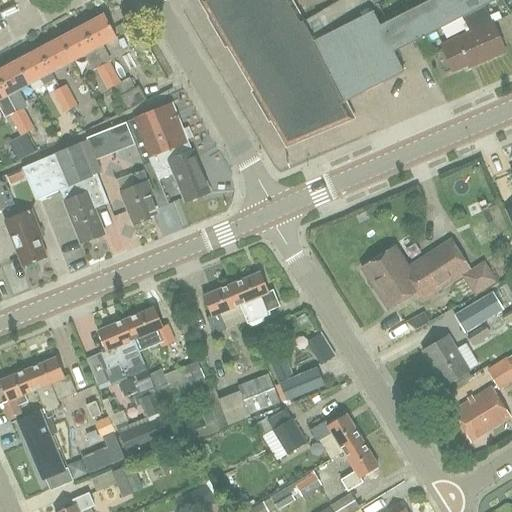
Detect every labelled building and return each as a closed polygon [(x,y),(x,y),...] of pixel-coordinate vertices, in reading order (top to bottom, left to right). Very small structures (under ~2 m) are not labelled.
[(379,3),(373,5),(370,7),(372,11),(309,43),(298,24),(302,21),(290,0),(199,0),(200,0),(209,16),(227,47),(228,46),(253,90),(270,121),(271,120),(286,146),(352,118),(343,102),(404,72),(393,52),(463,17),(469,32),(441,44),(453,70),(475,61),(476,64),(505,51),(493,23),(502,19),(499,11),(490,15),(486,5),(496,0),(429,0),(388,21),(379,3)] [(82,26),(94,50),(116,38),(104,15),(82,26)] [(82,26),(60,37),(73,61),(94,50),(82,26)] [(146,44),(139,32),(136,26),(127,31),(137,49),(146,44)] [(73,61),(60,37),(39,49),(51,72),(62,66),(73,61)] [(51,72),(39,49),(17,60),(29,84),(39,78),(43,84),(55,79),(53,77),(51,72)] [(29,84),(17,60),(0,69),(0,80),(27,132),(34,128),(23,108),(27,106),(18,90),(29,84)] [(102,65),(113,86),(121,82),(110,62),(110,61),(103,65),(102,65)] [(107,89),(113,86),(102,65),(96,68),(107,89)] [(27,132),(0,80),(0,109),(4,117),(9,115),(21,135),(27,132)] [(66,84),(59,88),(71,110),(79,106),(66,84)] [(138,86),(119,96),(121,99),(126,110),(128,109),(145,100),(139,88),(138,86)] [(71,110),(59,88),(52,92),(63,113),(71,110)] [(144,168),(152,165),(158,180),(174,174),(185,202),(209,192),(197,163),(191,151),(189,151),(171,104),(137,118),(86,138),(95,160),(135,145),(144,168)] [(12,148),(18,160),(35,151),(29,139),(12,148)] [(54,154),(24,167),(37,200),(60,190),(63,200),(62,201),(79,245),(106,234),(95,208),(108,202),(97,174),(93,175),(80,142),(54,153),(54,154)] [(130,174),(134,186),(119,192),(132,223),(156,213),(149,197),(153,196),(147,181),(142,170),(130,174)] [(0,179),(0,209),(15,203),(5,178),(0,179)] [(42,239),(30,210),(4,221),(23,266),(46,257),(39,240),(42,239)] [(395,246),(362,267),(375,288),(376,288),(390,310),(417,292),(422,299),(461,275),(475,296),(509,277),(497,258),(487,264),(485,260),(471,270),(451,240),(409,267),(395,246)] [(272,290),(268,292),(260,272),(231,284),(240,303),(261,295),(267,311),(279,306),(272,290)] [(240,303),(231,284),(203,296),(211,315),(206,317),(213,334),(227,329),(219,312),(240,303)] [(483,298),(455,314),(467,334),(494,317),(493,316),(499,313),(489,296),(483,299),(483,298)] [(155,306),(126,319),(140,351),(159,343),(161,347),(175,341),(168,325),(164,327),(155,306)] [(511,309),(502,316),(508,325),(511,322),(511,309)] [(417,329),(430,321),(425,311),(406,322),(417,329)] [(487,322),(494,332),(504,326),(497,316),(494,317),(487,322)] [(140,351),(126,319),(97,331),(106,350),(101,352),(108,369),(119,365),(123,372),(145,364),(140,351)] [(331,349),(341,343),(328,322),(318,328),(331,349)] [(485,326),(467,337),(473,346),(491,335),(485,326)] [(468,371),(447,336),(423,350),(444,385),(468,371)] [(281,382),(292,378),(282,352),(271,357),(281,382)] [(511,381),(511,355),(487,371),(499,390),(511,381)] [(57,357),(27,369),(35,389),(43,409),(39,410),(50,437),(58,434),(50,417),(54,415),(52,411),(61,407),(58,400),(77,392),(69,374),(65,376),(57,357)] [(196,360),(164,374),(161,369),(150,374),(155,386),(153,387),(157,397),(159,396),(163,407),(183,399),(186,406),(196,402),(193,395),(196,393),(194,388),(206,383),(196,360)] [(292,378),(281,382),(288,399),(324,384),(318,367),(292,378)] [(35,389),(27,369),(0,380),(0,382),(7,400),(3,402),(9,418),(21,413),(18,406),(28,402),(25,394),(35,389)] [(249,415),(280,402),(269,373),(238,386),(249,415)] [(108,385),(117,420),(133,416),(128,394),(118,397),(115,384),(108,385)] [(179,445),(230,427),(215,385),(207,388),(213,405),(201,409),(207,426),(176,437),(179,445)] [(509,418),(491,389),(453,412),(471,441),(509,418)] [(150,420),(119,435),(130,460),(174,442),(151,392),(140,397),(150,420)] [(86,405),(91,419),(101,414),(96,401),(86,405)] [(50,437),(39,410),(20,418),(49,486),(68,478),(50,437)] [(343,452),(361,439),(345,412),(327,423),(325,420),(310,430),(317,442),(319,440),(330,459),(343,452)] [(109,418),(99,422),(105,436),(114,432),(109,418)] [(292,419),(273,431),(286,453),(287,455),(307,443),(292,419)] [(88,476),(125,457),(114,432),(105,436),(103,436),(107,450),(82,461),(88,476)] [(361,439),(343,452),(355,470),(340,480),(348,492),(363,482),(360,477),(378,466),(361,439)] [(85,472),(80,460),(67,465),(72,477),(85,472)] [(111,472),(123,498),(144,488),(132,462),(111,472)] [(313,470),(270,497),(278,511),(296,500),(292,493),(297,489),(302,497),(322,485),(313,470)] [(193,511),(197,511),(216,501),(205,484),(184,497),(193,511)] [(72,499),(74,503),(54,511),(93,511),(91,507),(95,506),(89,492),(72,499)] [(269,501),(250,511),(268,511),(274,509),(269,501)]
